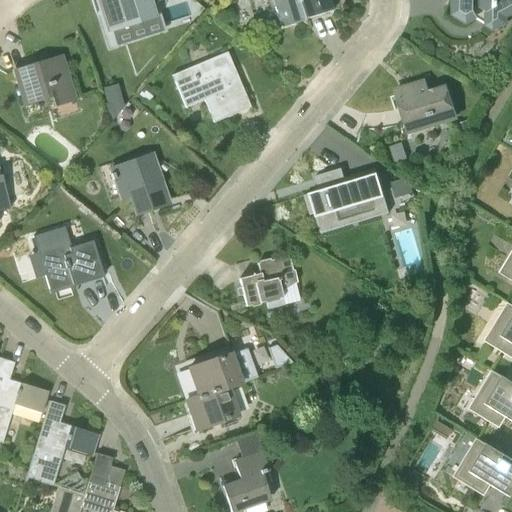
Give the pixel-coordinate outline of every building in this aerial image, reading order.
[(96,0),(108,36),(156,21),(149,0),(96,0)] [(271,0),(280,29),(304,22),(304,20),(333,11),(329,0),(271,0)] [(511,0),(453,0),(454,15),(467,24),(475,19),(495,31),(507,24),(507,19),(511,16),(511,0)] [(228,52),(171,76),(185,109),(187,109),(186,107),(204,100),(213,124),(251,108),(228,52)] [(61,57),(13,72),(24,107),(51,98),(54,108),(75,101),(61,57)] [(424,82),(395,90),(406,124),(435,116),(439,127),(457,121),(445,88),(428,93),(424,82)] [(116,85),(102,89),(107,104),(104,105),(111,122),(123,108),(116,85)] [(145,87),(139,93),(148,100),(154,93),(145,87)] [(401,144),(389,148),(395,163),(407,159),(401,144)] [(165,193),(151,153),(106,169),(117,200),(128,195),(135,216),(150,210),(149,208),(169,201),(166,192),(165,193)] [(319,192),(304,196),(310,216),(315,215),(321,234),(343,228),(337,208),(359,201),(363,214),(387,207),(376,169),(344,178),(341,169),(315,177),(319,192)] [(0,211),(9,209),(0,175),(0,211)] [(393,200),(410,194),(406,178),(388,184),(393,200)] [(399,240),(404,267),(420,263),(415,237),(399,240)] [(102,275),(93,240),(84,243),(84,244),(78,246),(77,245),(70,247),(68,241),(58,244),(58,245),(42,250),(49,271),(43,272),(50,293),(73,286),(73,284),(102,275)] [(259,274),(238,279),(245,307),(250,306),(251,308),(259,306),(259,304),(263,303),(264,304),(265,304),(267,310),(283,306),(299,302),(288,256),(256,264),(259,274)] [(511,316),(493,348),(511,359),(511,316)] [(293,363),(277,345),(268,348),(275,369),(293,363)] [(198,397),(242,383),(232,354),(188,369),(198,397)] [(38,392),(8,382),(14,363),(0,358),(0,442),(2,443),(14,406),(42,414),(48,392),(39,389),(38,392)] [(511,383),(501,377),(478,416),(500,429),(507,418),(511,421),(511,383)] [(195,431),(239,415),(230,390),(242,385),(242,383),(198,397),(185,402),(195,431)] [(90,434),(59,425),(64,406),(49,401),(25,478),(52,486),(64,449),(92,457),(99,434),(91,431),(90,434)] [(429,432),(414,464),(432,472),(447,440),(429,432)] [(473,444),(454,476),(488,496),(493,487),(511,498),(511,496),(511,460),(480,441),(477,447),(473,444)] [(230,511),(236,511),(271,500),(261,474),(269,472),(262,452),(233,462),(240,481),(221,487),(230,511)] [(113,511),(112,511),(120,486),(105,481),(112,458),(97,454),(83,495),(80,507),(81,508),(93,511),(113,511)] [(79,511),(81,508),(80,507),(83,495),(57,488),(49,511),(79,511)]
